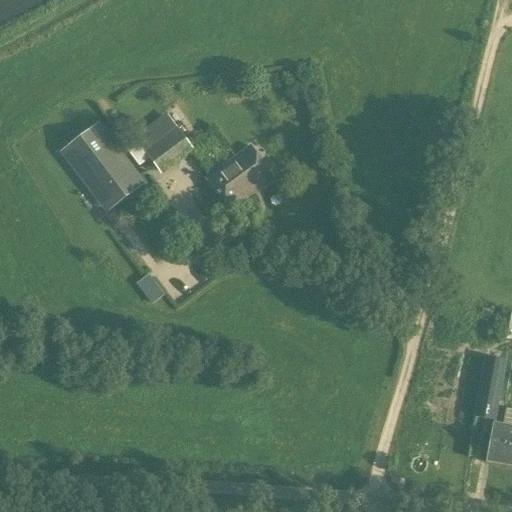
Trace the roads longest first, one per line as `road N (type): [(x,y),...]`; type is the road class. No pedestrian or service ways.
road 1 (track): [(368,511),(499,0)]
road 2 (unclassified): [(0,479),(480,511)]
